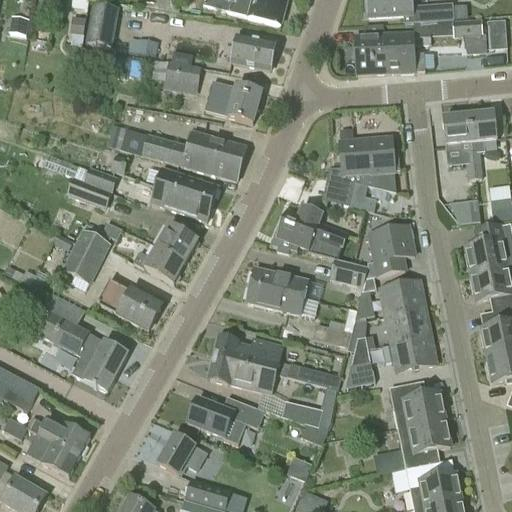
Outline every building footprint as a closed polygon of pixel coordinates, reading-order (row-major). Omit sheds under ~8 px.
[(180,0),(158,0),(157,10),(179,14),(180,0)] [(280,31),(287,0),(204,0),(202,10),(247,22),(280,31)] [(366,0),(367,23),(412,21),(410,0),(366,0)] [(92,9),(85,48),(112,53),(119,14),(92,9)] [(85,24),(72,21),(69,38),(83,40),(85,24)] [(9,38),(25,41),(27,26),(11,24),(9,38)] [(487,53),(505,53),(504,24),(486,24),(487,53)] [(423,60),(415,60),(415,51),(430,51),(430,42),(452,41),(452,44),(467,43),(468,59),(483,58),(481,25),(414,28),(414,39),(384,40),(385,80),(424,78),(423,60)] [(385,80),(384,40),(354,42),(356,81),(385,80)] [(269,77),(275,49),(236,41),(230,69),(269,77)] [(139,43),(136,58),(155,61),(158,46),(139,43)] [(128,83),(131,64),(113,61),(110,80),(128,83)] [(156,67),(153,84),(165,87),(164,94),(176,96),(178,88),(198,92),(201,75),(156,67)] [(252,130),(261,97),(235,90),(234,92),(212,86),(204,116),(226,122),(225,123),(252,130)] [(468,122),(471,157),(484,156),(483,147),(497,146),(494,119),(468,122)] [(468,122),(442,125),(445,157),(460,155),(460,158),(465,158),(465,159),(471,158),(471,157),(468,122)] [(192,138),(188,152),(123,134),(121,141),(113,139),(109,152),(236,188),(246,153),(192,138)] [(341,147),(351,146),(350,137),(340,137),(341,147)] [(339,147),(342,174),(343,187),(353,189),(395,198),(391,142),(351,146),(341,147),(339,147)] [(88,175),(48,160),(43,172),(72,183),(71,186),(111,200),(117,183),(89,173),(88,175)] [(111,176),(123,179),(128,164),(115,160),(111,176)] [(467,185),(481,183),(480,170),(466,173),(467,185)] [(156,192),(212,210),(218,192),(162,174),(161,178),(149,174),(145,185),(157,189),(156,192)] [(348,212),(353,189),(343,187),(342,174),(328,175),(321,206),(348,212)] [(66,200),(105,215),(111,200),(71,186),(66,200)] [(212,210),(156,192),(150,210),(206,228),(212,210)] [(511,220),(510,203),(489,206),(492,226),(511,222),(511,220)] [(470,205),(449,208),(458,229),(473,227),(470,205)] [(281,228),(342,253),(348,239),(319,227),(322,220),(301,212),(298,221),(286,217),(281,228)] [(122,234),(107,227),(101,238),(116,246),(122,234)] [(342,253),(281,228),(272,251),(297,257),(299,252),(308,256),(308,258),(334,265),(337,265),(342,253)] [(154,254),(185,270),(198,247),(168,230),(154,254)] [(471,280),(511,271),(511,241),(510,230),(485,235),(487,248),(465,253),(471,280)] [(373,283),(373,284),(405,278),(402,264),(414,261),(411,247),(413,245),(411,236),(408,235),(408,233),(369,241),(374,268),(367,269),(367,272),(368,272),(364,284),(373,283)] [(74,249),(103,263),(110,249),(82,235),(74,249)] [(72,246),(55,238),(51,247),(59,251),(60,249),(68,253),(72,246)] [(61,275),(90,290),(103,263),(74,249),(61,275)] [(185,270),(154,254),(149,263),(138,257),(133,268),(172,290),(185,270)] [(368,272),(367,272),(354,269),(337,265),(334,265),(329,285),(362,293),(364,284),(368,272)] [(501,316),(511,313),(511,271),(471,280),(476,308),(498,303),(501,316)] [(249,291),(318,307),(304,303),(308,287),(253,274),(249,291)] [(373,283),(364,284),(362,293),(363,293),(361,297),(369,296),(375,295),(373,284),(373,283)] [(147,338),(161,312),(110,284),(97,308),(118,319),(117,321),(147,338)] [(385,323),(424,315),(419,287),(380,295),(385,323)] [(318,307),(249,291),(245,308),(299,321),(300,319),(314,322),(318,307)] [(358,310),(371,308),(369,296),(361,297),(358,310)] [(107,399),(127,360),(76,332),(84,316),(51,299),(43,315),(52,320),(40,342),(77,361),(77,362),(80,363),(71,380),(107,399)] [(487,361),(511,355),(511,313),(501,316),(503,329),(481,333),(487,361)] [(312,344),(348,352),(350,343),(356,316),(347,314),(344,328),(330,325),(328,332),(316,329),(312,344)] [(424,315),(385,323),(391,351),(430,343),(424,315)] [(213,364),(275,380),(275,378),(337,395),(340,382),(278,366),(280,359),(238,349),(238,347),(218,343),(213,364)] [(365,343),(357,344),(353,358),(367,355),(365,343)] [(430,343),(391,351),(396,379),(436,371),(430,343)] [(350,372),(370,367),(367,355),(353,358),(350,372)] [(511,355),(487,361),(492,388),(511,384),(511,355)] [(275,380),(213,364),(208,386),(228,390),(228,389),(270,400),(275,380)] [(0,408),(2,404),(27,417),(39,394),(0,373),(0,408)] [(397,435),(444,426),(438,398),(416,402),(414,389),(389,394),(397,435)] [(257,435),(264,418),(226,403),(222,415),(196,404),(186,429),(224,443),(231,425),(257,435)] [(323,416),(285,407),(281,424),(303,432),(304,429),(318,433),(323,416)] [(36,424),(30,435),(10,423),(8,428),(26,437),(27,434),(36,439),(35,442),(77,465),(90,443),(63,428),(62,429),(48,421),(43,429),(36,424)] [(444,426),(397,435),(405,475),(430,470),(427,457),(450,453),(444,426)] [(26,437),(8,428),(3,436),(21,446),(26,437)] [(300,442),(312,447),(309,454),(317,458),(326,437),(305,430),(300,442)] [(177,481),(185,468),(193,473),(202,457),(174,440),(157,470),(177,481)] [(77,465),(35,442),(25,459),(67,483),(77,465)] [(293,460),(287,476),(304,482),(310,467),(293,460)] [(0,505),(1,506),(0,507),(8,511),(39,511),(46,501),(4,477),(8,472),(0,467),(0,505)] [(430,470),(405,475),(412,511),(431,511),(460,506),(455,479),(432,483),(430,470)] [(225,511),(231,496),(190,484),(183,507),(198,511),(225,511)] [(295,511),(324,511),(328,506),(303,495),(295,511)] [(122,511),(144,511),(128,502),(122,511)]
